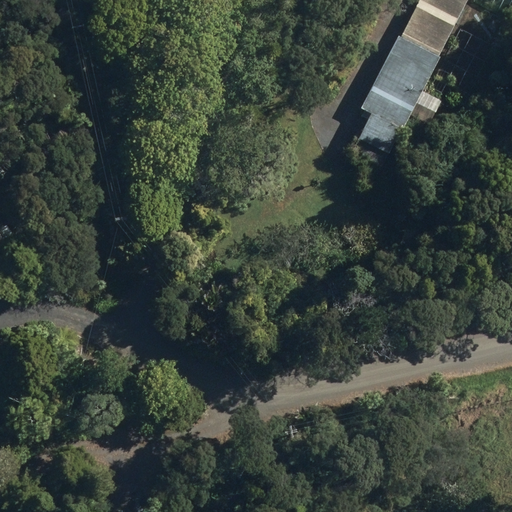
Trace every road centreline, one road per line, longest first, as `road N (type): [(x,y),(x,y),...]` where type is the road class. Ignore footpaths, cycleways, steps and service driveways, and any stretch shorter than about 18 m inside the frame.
road 1 (track): [(247,387),(150,299),(100,204),(48,0)]
road 2 (unclassified): [(247,387),(511,324)]
